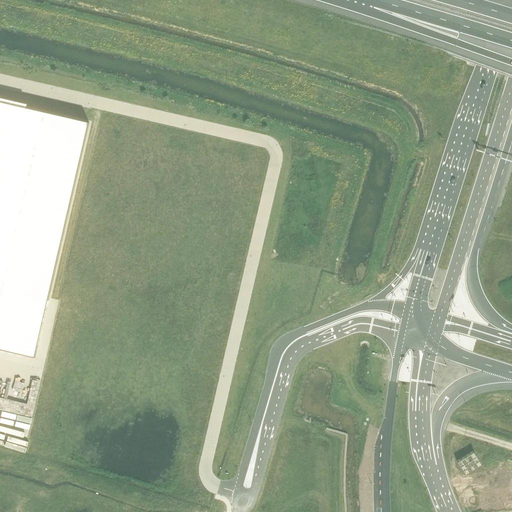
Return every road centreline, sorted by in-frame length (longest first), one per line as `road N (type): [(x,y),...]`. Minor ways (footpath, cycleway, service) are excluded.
road 1 (unclassified): [(239,511),(299,352),(356,327),(400,336)]
road 2 (unclassified): [(367,306),(291,335),(275,350),(236,511)]
road 3 (primary): [(511,2),(433,252)]
road 4 (primary): [(440,315),(511,86)]
road 5 (motorway): [(511,329),(482,308),(470,273),(511,129)]
road 6 (unclassified): [(400,336),(385,511)]
road 7 (motorway): [(375,0),(511,62)]
road 8 (motorway): [(376,0),(511,41)]
